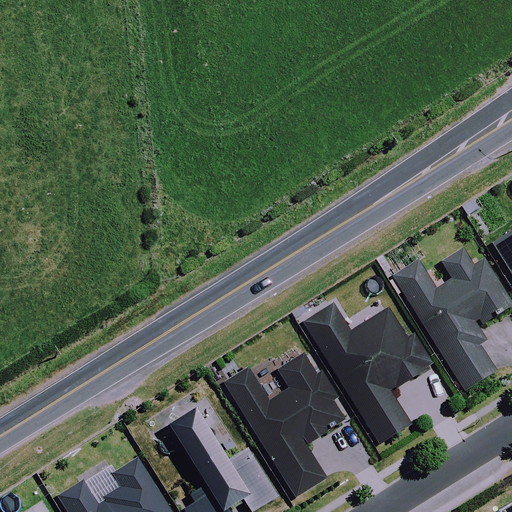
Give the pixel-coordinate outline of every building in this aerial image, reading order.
[(511,277),(511,232),(492,245),(511,277)] [(469,269),(459,252),(439,263),(451,283),(433,293),(416,265),(391,279),(412,313),(414,312),(461,393),(494,375),(477,347),(483,344),(475,329),(508,310),(481,262),(469,269)] [(349,336),(331,308),(302,326),(379,446),(409,427),(388,394),(430,367),(410,336),(404,340),(386,312),(349,336)] [(238,511),(244,509),(245,511),(251,511),(274,498),(243,449),(223,461),(194,415),(166,432),(208,499),(186,511),(238,511)] [(166,511),(136,462),(113,475),(122,490),(94,506),(81,484),(59,498),(67,511),(166,511)] [(51,511),(44,500),(24,511),(51,511)]
